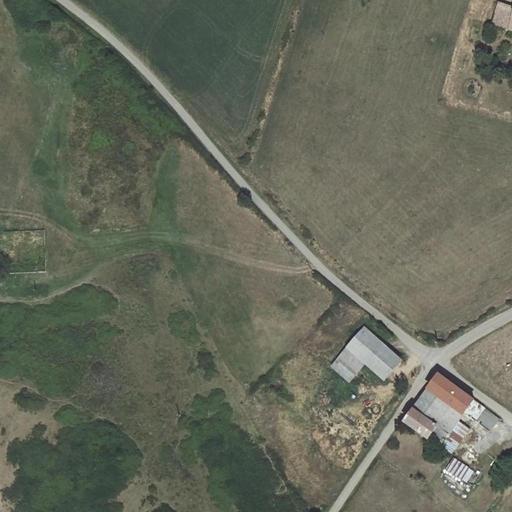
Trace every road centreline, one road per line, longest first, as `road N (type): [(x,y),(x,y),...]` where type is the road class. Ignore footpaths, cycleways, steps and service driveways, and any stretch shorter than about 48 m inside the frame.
road 1 (unclassified): [(59,0),(160,87),(321,265),(433,361)]
road 2 (track): [(321,265),(286,270),(149,232),(99,239)]
road 3 (unclassified): [(332,511),(433,361)]
